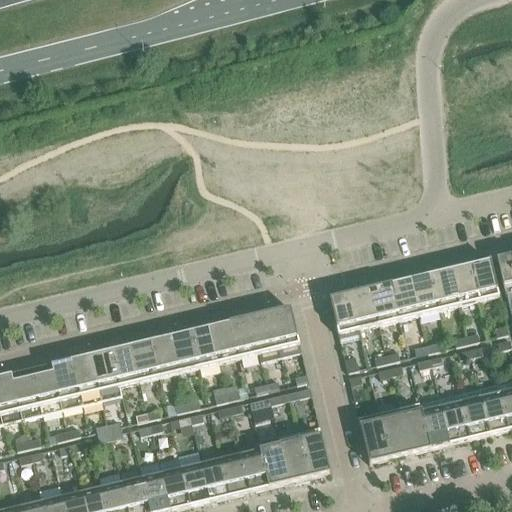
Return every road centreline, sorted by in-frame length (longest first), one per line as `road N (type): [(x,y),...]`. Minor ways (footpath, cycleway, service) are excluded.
road 1 (residential): [(0,325),(296,254)]
road 2 (primary): [(0,71),(286,0)]
road 3 (residential): [(359,511),(296,254)]
road 4 (residential): [(429,222),(435,191),(423,70),(435,31),(480,0)]
road 5 (residential): [(368,511),(511,479)]
road 6 (residential): [(296,254),(429,222)]
